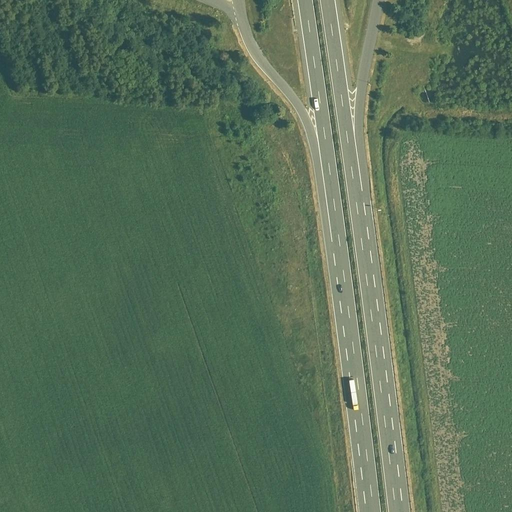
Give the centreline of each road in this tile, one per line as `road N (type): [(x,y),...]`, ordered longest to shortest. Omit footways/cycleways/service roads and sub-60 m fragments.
road 1 (motorway): [(395,511),(327,0)]
road 2 (motorway): [(305,0),(373,511)]
